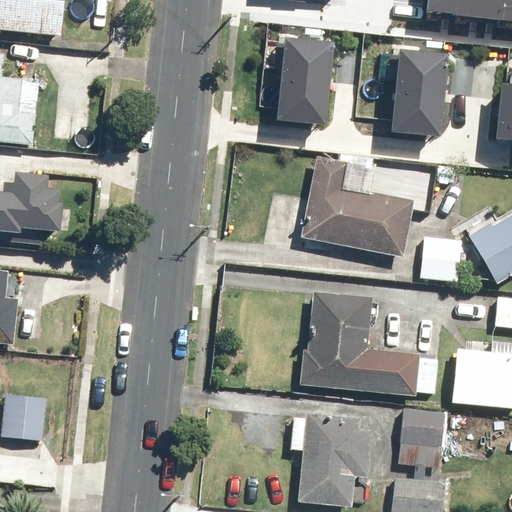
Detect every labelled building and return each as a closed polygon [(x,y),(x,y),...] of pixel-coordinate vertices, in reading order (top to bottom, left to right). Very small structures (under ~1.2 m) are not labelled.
[(0,0),(0,30),(58,36),(61,0),(0,0)] [(511,0),(428,0),(428,7),(511,16),(511,0)] [(286,35),(278,114),(327,119),(334,40),(286,35)] [(400,50),(392,128),(440,133),(448,54),(400,50)] [(0,55),(0,139),(27,141),(32,57),(0,55)] [(511,82),(503,82),(495,138),(511,140),(511,82)] [(406,254),(412,213),(425,215),(431,182),(360,170),(356,194),(347,192),(351,168),(319,163),(307,238),(406,254)] [(44,230),(58,232),(63,193),(48,191),(50,177),(17,173),(15,191),(0,189),(0,238),(42,243),(44,230)] [(511,213),(471,237),(498,283),(511,275),(511,213)] [(463,241),(425,238),(421,279),(459,283),(463,241)] [(0,267),(0,333),(16,335),(22,269),(0,267)] [(421,355),(368,353),(370,297),(315,295),(313,350),(304,350),(303,387),(440,392),(441,360),(421,359),(421,355)] [(511,300),(495,300),(494,327),(511,328),(511,300)] [(511,408),(511,343),(492,342),(491,353),(458,350),(454,404),(511,408)] [(46,398),(11,397),(10,439),(44,441),(46,398)] [(446,415),(404,412),(400,465),(442,468),(446,415)] [(368,478),(371,433),(364,432),(365,418),(308,414),(308,420),(295,419),(293,452),(305,453),(301,505),(353,509),(356,477),(368,478)] [(444,511),(445,482),(395,480),(393,511),(444,511)]
